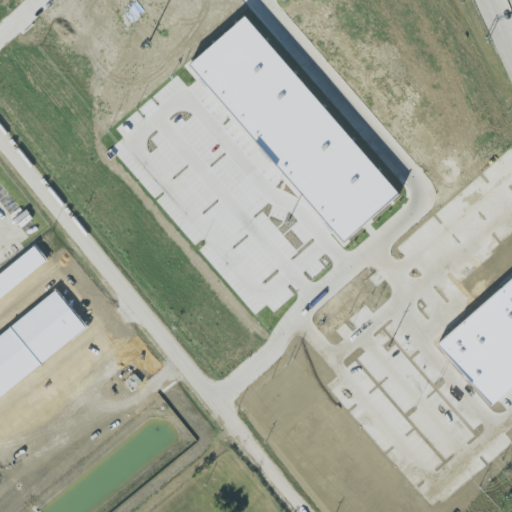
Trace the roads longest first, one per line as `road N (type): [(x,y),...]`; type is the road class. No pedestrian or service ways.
road 1 (residential): [(302,511),(0,135)]
road 2 (residential): [(422,195),(204,391)]
road 3 (residential): [(422,195),(259,0)]
